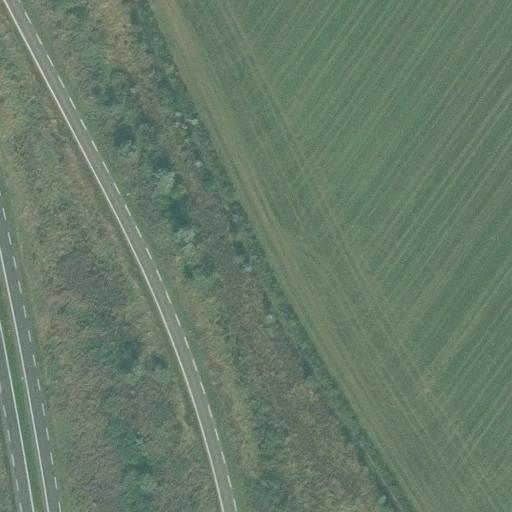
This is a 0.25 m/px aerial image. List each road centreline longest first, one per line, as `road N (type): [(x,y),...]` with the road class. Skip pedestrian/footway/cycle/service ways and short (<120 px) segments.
road 1 (primary): [(227,511),(198,396),(157,292),(11,0)]
road 2 (primary): [(53,511),(0,225)]
road 3 (primary): [(0,367),(25,511)]
